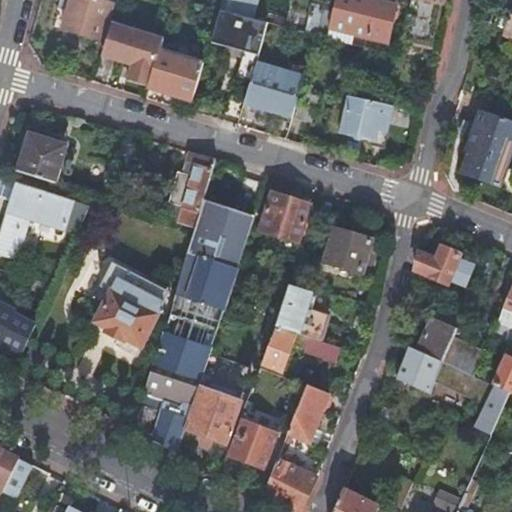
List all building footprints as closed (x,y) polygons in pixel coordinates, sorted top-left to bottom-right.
[(60,0),(60,1),(69,4),(62,30),(100,42),(112,5),(98,0),(60,0)] [(221,0),(219,11),(251,20),(255,0),(221,0)] [(366,0),(335,0),(328,31),(367,40),(368,34),(387,38),(394,10),(375,5),(375,2),(366,0)] [(411,0),(402,42),(431,49),(440,4),(444,5),(445,0),(411,0)] [(255,66),(267,24),(251,20),(219,11),(210,41),(244,50),(241,61),(255,66)] [(328,31),(326,39),(364,50),(367,40),(328,31)] [(93,83),(113,90),(126,43),(107,36),(93,83)] [(148,94),(191,107),(204,64),(160,52),(148,94)] [(302,80),(255,66),(244,105),(291,119),(302,80)] [(312,125),(319,99),(301,93),(293,119),(312,125)] [(384,136),(387,137),(393,110),(390,108),(349,99),(346,98),(337,135),(340,136),(371,143),(381,146),(384,136)] [(511,157),(511,138),(476,125),(465,152),(468,154),(461,175),(474,180),(474,181),(479,183),(480,182),(501,189),(511,157)] [(16,173),(54,185),(67,147),(27,135),(16,173)] [(383,151),(387,137),(384,136),(381,146),(371,143),(370,148),(383,151)] [(183,209),(179,224),(195,229),(204,201),(216,162),(191,155),(190,161),(196,163),(192,178),(185,176),(179,174),(170,205),(183,209)] [(196,163),(190,161),(185,176),(192,178),(196,163)] [(109,167),(100,199),(120,205),(129,176),(131,177),(131,174),(109,167)] [(74,204),(17,187),(17,185),(15,184),(0,233),(0,256),(15,262),(29,219),(65,230),(74,204)] [(310,207),(273,195),(260,232),(298,244),(310,207)] [(204,201),(195,229),(187,255),(175,292),(224,310),(237,270),(239,265),(254,217),(204,201)] [(170,205),(165,220),(179,224),(183,209),(170,205)] [(373,242),(335,231),(325,264),(364,275),(373,242)] [(419,253),(415,274),(448,287),(449,282),(460,286),(467,283),(472,273),(468,265),(458,261),(460,256),(441,248),(436,261),(419,253)] [(169,293),(112,263),(109,269),(99,287),(93,300),(103,305),(93,324),(106,331),(105,334),(123,343),(125,341),(141,348),(158,316),(157,316),(166,299),(169,293)] [(315,298),(290,287),(277,328),(286,331),(320,342),(329,319),(310,311),(315,298)] [(511,288),(503,311),(498,323),(492,338),(511,347),(511,288)] [(0,340),(14,313),(0,306),(0,340)] [(431,320),(416,354),(442,365),(475,379),(485,354),(453,340),(457,332),(431,320)] [(160,413),(152,441),(176,454),(184,431),(199,390),(206,368),(212,350),(164,331),(152,369),(144,396),(145,396),(163,403),(160,413)] [(332,360),(337,348),(320,342),(286,331),(284,334),(276,331),(262,365),(282,374),(294,344),(306,349),(332,360)] [(416,354),(408,350),(395,380),(412,387),(421,392),(428,395),(433,385),(446,391),(451,381),(437,375),(442,365),(416,354)] [(494,388),(498,391),(510,396),(511,396),(511,360),(507,359),(494,388)] [(322,412),(329,396),(307,387),(288,435),(309,444),(322,412)] [(421,392),(412,387),(409,392),(419,396),(421,392)] [(240,403),(199,390),(184,431),(227,444),(240,403)] [(498,391),(479,433),(491,438),(510,396),(498,391)] [(142,406),(134,432),(152,441),(160,413),(142,406)] [(277,436),(242,422),(229,457),(263,470),(277,436)] [(33,467),(4,452),(0,450),(0,492),(16,501),(33,467)] [(263,497),(293,511),(299,511),(316,480),(315,479),(277,461),(263,497)] [(386,505),(400,511),(412,484),(399,478),(386,505)] [(343,492),(334,511),(375,511),(377,509),(343,492)] [(442,511),(458,511),(462,504),(440,494),(433,507),(442,511)]
